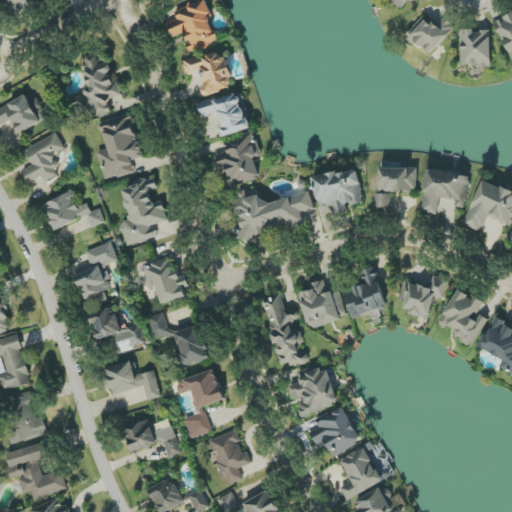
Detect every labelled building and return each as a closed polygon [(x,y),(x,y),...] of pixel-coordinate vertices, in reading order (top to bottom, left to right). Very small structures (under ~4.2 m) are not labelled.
[(39,0),(7,0),(15,15),(41,1),(39,0)] [(168,24),(174,38),(184,34),(191,53),(221,41),(205,1),(176,12),(179,20),(168,24)] [(437,29),(424,17),(407,35),(430,56),(456,28),(446,19),(437,29)] [(461,65),(481,65),(481,68),(492,68),(491,30),(461,31),(461,65)] [(200,72),(206,96),(233,89),(230,79),(233,78),(226,51),(184,62),(188,75),(200,72)] [(83,58),(90,88),(84,89),(86,96),(68,100),(72,114),(94,108),(97,117),(116,113),(113,99),(122,96),(119,81),(114,82),(110,63),(102,65),(100,54),(83,58)] [(225,137),(252,129),(242,92),(198,105),(202,118),(219,113),(225,137)] [(0,110),(0,127),(12,120),(20,134),(46,119),(35,99),(31,102),(27,95),(0,110)] [(101,122),(108,150),(99,152),(106,181),(135,173),(132,161),(142,158),(136,134),(131,115),(101,122)] [(62,175),(53,155),(65,150),(58,134),(25,149),(33,167),(24,171),(29,184),(43,178),(45,182),(62,175)] [(233,188),(261,178),(255,159),(261,157),(254,135),(226,144),(228,152),(215,157),(220,171),(228,168),(232,179),(230,180),(233,188)] [(381,168),(381,191),(417,192),(418,169),(381,168)] [(314,178),(320,208),(332,206),(335,216),(349,213),(347,206),(365,202),(358,169),(314,178)] [(467,209),(471,176),(428,170),(422,212),(438,215),(441,198),(456,200),(456,207),(467,209)] [(129,247),(157,238),(154,226),(169,221),(163,202),(154,204),(150,192),(159,189),(155,177),(137,182),(139,185),(123,190),(132,218),(121,221),(129,247)] [(511,206),(511,192),(484,180),(464,225),(482,233),(489,217),(504,224),(511,206)] [(310,192),(262,205),(258,188),(234,195),(246,239),(292,226),(293,229),(305,226),(302,214),(315,210),(310,192)] [(106,223),(101,209),(92,213),(88,203),(79,207),(73,192),(44,204),(55,230),(88,217),(93,228),(106,223)] [(376,209),(392,208),(392,194),(376,194),(376,209)] [(87,252),(93,270),(77,275),(85,300),(113,290),(105,267),(120,262),(113,243),(87,252)] [(162,304),(187,297),(184,289),(190,287),(187,276),(180,278),(178,269),(173,271),(170,259),(143,267),(150,289),(157,287),(162,304)] [(352,318),(388,309),(377,268),(361,272),(364,285),(345,290),(352,318)] [(429,319),(435,297),(443,299),(448,280),(434,276),(432,287),(406,280),(401,301),(407,302),(405,312),(429,319)] [(340,288),(327,292),(324,281),(312,284),(314,290),(300,294),(310,329),(349,318),(340,288)] [(472,347),(489,320),(479,314),(485,304),(461,289),(440,322),(458,333),(456,337),(472,347)] [(0,334),(12,330),(6,311),(8,310),(3,295),(0,295),(0,334)] [(266,299),(274,344),(277,344),(282,369),(310,364),(308,352),(303,353),(297,322),(301,321),(298,309),(285,312),(282,296),(266,299)] [(120,350),(146,344),(141,325),(121,330),(116,307),(90,313),(96,340),(116,336),(120,350)] [(171,335),(165,313),(149,318),(155,340),(171,335)] [(511,322),(489,321),(489,351),(499,351),(499,369),(511,369),(511,322)] [(176,333),(185,367),(211,359),(201,325),(176,333)] [(0,340),(0,393),(33,384),(18,335),(0,340)] [(106,368),(113,395),(146,387),(149,401),(162,398),(156,371),(138,376),(134,362),(106,368)] [(329,368),(300,377),(302,383),(292,386),(297,402),(298,402),(303,416),(340,405),(329,368)] [(191,439),(213,432),(205,407),(225,401),(216,370),(177,382),(181,395),(194,391),(201,414),(185,419),(191,439)] [(17,444),(49,434),(44,417),(39,419),(31,394),(24,396),(4,403),(17,444)] [(334,458),(362,443),(343,407),(317,421),(321,428),(311,434),(317,446),(326,441),(334,458)] [(133,453),(165,443),(170,458),(183,454),(175,427),(155,433),(151,421),(126,429),(133,453)] [(211,441),(228,486),(244,480),(239,469),(253,464),(249,452),(243,454),(239,443),(241,442),(237,431),(211,441)] [(7,454),(14,480),(19,478),(24,494),(33,492),(35,500),(69,490),(63,471),(44,477),(39,462),(48,459),(43,444),(7,454)] [(341,488),(348,501),(384,482),(366,449),(342,461),(353,482),(341,488)] [(150,489),(157,506),(158,506),(160,511),(189,511),(187,506),(175,478),(150,489)] [(398,511),(397,508),(398,508),(387,486),(356,502),(361,511),(359,511),(398,511)] [(200,511),(210,508),(202,490),(189,495),(196,511),(200,511)] [(243,504),(247,511),(279,511),(269,491),(243,504)] [(222,511),(245,511),(245,505),(235,505),(235,496),(221,496),(222,511)]
